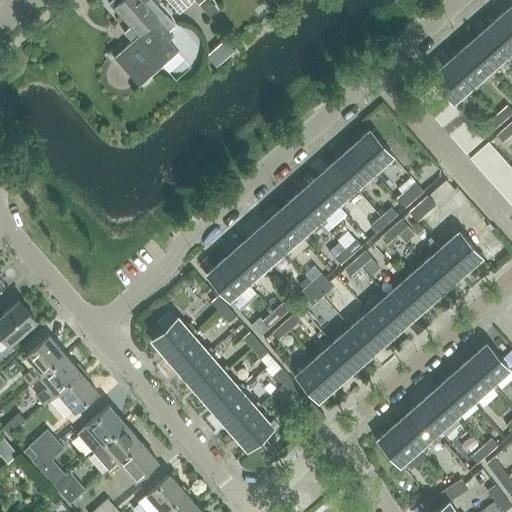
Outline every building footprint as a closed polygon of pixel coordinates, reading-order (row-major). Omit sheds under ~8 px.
[(152,10),(144,1),(145,0),(110,0),(109,2),(130,25),(127,28),(126,34),(132,40),(114,56),(139,84),(178,50),(168,39),(173,34),(170,30),(173,28),(155,8),(152,10)] [(209,0),(204,0),(200,4),(209,14),(216,8),(209,0)] [(511,20),(505,13),(487,29),(507,52),(511,47),(511,20)] [(487,29),(469,45),(489,68),(507,52),(487,29)] [(224,42),(207,57),(216,68),(234,53),(224,42)] [(469,45),(451,61),(471,83),(489,68),(469,45)] [(437,83),(445,93),(452,101),(471,83),(451,61),(433,77),(437,83)] [(418,99),(427,109),(445,93),(437,83),(418,99)] [(427,109),(434,117),(453,101),(452,101),(445,93),(427,109)] [(434,117),(442,126),(460,110),(453,101),(434,117)] [(511,110),(506,104),(496,113),(503,120),(511,112),(511,110)] [(442,126),(450,135),(468,119),(460,110),(442,126)] [(468,119),(474,126),(481,120),(475,113),(468,119)] [(503,120),(496,113),(485,122),(492,130),(503,120)] [(450,135),(457,144),(475,128),(474,126),(468,119),(450,135)] [(511,132),(506,126),(496,134),(502,142),(511,132)] [(475,128),(457,144),(465,153),(483,137),(475,128)] [(370,131),(352,148),(372,171),(391,155),(370,131)] [(470,158),(478,167),(496,151),(487,142),(470,158)] [(352,148),(334,164),(354,187),(372,171),(352,148)] [(478,167),(486,176),(504,160),(496,151),(478,167)] [(486,176),(494,185),(511,169),(504,160),(486,176)] [(334,164),(316,180),(336,203),(354,187),(334,164)] [(494,185),(502,194),(511,184),(511,169),(494,185)] [(316,180),(298,195),(318,218),(336,203),(316,180)] [(397,197),(405,207),(423,191),(415,182),(397,197)] [(511,184),(502,194),(510,203),(511,200),(511,184)] [(298,195),(280,211),(300,234),(318,218),(298,195)] [(427,196),(409,212),(418,221),(436,205),(427,196)] [(391,207),(381,216),(387,223),(397,214),(391,207)] [(280,211),(262,227),(282,250),(300,234),(280,211)] [(387,223),(381,216),(371,225),(377,232),(387,223)] [(401,219),(391,228),(397,234),(407,225),(401,219)] [(451,240),(441,249),(461,272),(480,256),(459,233),(452,224),(443,232),(451,240)] [(262,227),(244,243),(264,266),(282,250),(262,227)] [(397,234),(391,228),(381,237),(387,243),(397,234)] [(355,239),(345,248),(351,255),(361,246),(355,239)] [(430,259),(423,265),(443,288),(461,272),(441,249),(435,242),(427,248),(433,256),(430,259)] [(244,243),(226,259),(246,282),(264,266),(244,243)] [(351,255),(345,248),(334,257),(340,264),(351,255)] [(483,257),(490,264),(498,257),(492,250),(483,257)] [(365,251),(354,260),(361,266),(371,257),(365,251)] [(246,282),(226,259),(207,275),(227,298),(246,282)] [(361,266),(354,260),(344,269),(350,275),(361,266)] [(423,265),(405,281),(425,304),(443,288),(423,265)] [(321,273),(311,282),(317,289),(327,280),(321,273)] [(327,280),(317,289),(323,296),(333,287),(327,280)] [(405,281),(387,296),(407,319),(425,304),(405,281)] [(301,291),(306,298),(317,289),(311,282),(301,291)] [(317,289),(306,298),(312,305),(323,296),(317,289)] [(210,302),(219,313),(226,307),(217,296),(210,302)] [(387,296),(369,312),(389,335),(407,319),(387,296)] [(0,335),(8,345),(36,321),(18,301),(3,314),(0,316),(0,335)] [(283,302),(273,311),(278,318),(289,309),(283,302)] [(226,307),(219,313),(229,323),(236,317),(226,307)] [(278,318),(273,311),(262,321),(268,327),(278,318)] [(369,312),(351,328),(370,351),(389,335),(369,312)] [(293,314),(282,323),(289,330),(299,321),(293,314)] [(175,319),(152,339),(168,358),(192,337),(198,332),(190,322),(183,328),(175,319)] [(289,330),(282,323),(272,332),(278,339),(289,330)] [(351,328),(333,344),(352,367),(370,351),(351,328)] [(242,338),(251,349),(258,343),(249,332),(242,338)] [(29,384),(38,376),(64,354),(48,335),(25,355),(34,366),(22,376),(29,384)] [(168,358),(184,376),(207,356),(192,337),(168,358)] [(258,343),(251,349),(260,359),(267,353),(258,343)] [(333,344),(315,360),(334,382),(352,367),(333,344)] [(486,345),(468,362),(487,384),(506,368),(486,345)] [(44,405),(58,393),(81,373),(64,354),(38,376),(46,386),(35,395),(44,405)] [(184,376),(200,394),(223,374),(207,356),(184,376)] [(334,382),(315,360),(296,376),(315,399),(334,382)] [(468,362),(450,377),(469,400),(487,384),(468,362)] [(274,375),(283,385),(290,379),(281,369),(274,375)] [(81,373),(58,393),(73,411),(97,391),(81,373)] [(223,374),(200,394),(216,412),(239,392),(232,385),(223,374)] [(450,377),(432,393),(451,415),(469,400),(450,377)] [(290,379),(283,385),(292,395),(299,389),(290,379)] [(216,412),(231,430),(254,410),(239,392),(216,412)] [(432,393),(414,409),(434,431),(451,415),(432,393)] [(76,432),(93,451),(124,424),(108,405),(76,432)] [(414,409),(396,425),(416,447),(434,431),(414,409)] [(254,410),(231,430),(247,448),(270,428),(254,410)] [(2,427),(9,435),(25,421),(18,413),(2,427)] [(108,469),(117,462),(140,442),(124,424),(93,451),(108,469)] [(416,447),(396,425),(378,441),(397,463),(416,447)] [(28,446),(37,456),(56,439),(47,429),(28,446)] [(490,436),(480,446),(486,453),(497,444),(490,436)] [(56,439),(37,456),(45,465),(64,449),(56,439)] [(267,440),(261,445),(271,458),(278,452),(267,440)] [(140,442),(117,462),(133,481),(156,460),(140,442)] [(8,445),(0,451),(0,456),(7,464),(17,455),(8,445)] [(486,453),(480,446),(469,455),(476,462),(486,453)] [(491,472),(499,482),(506,477),(498,466),(491,472)] [(145,494),(160,511),(162,511),(185,493),(168,474),(145,494)] [(511,485),(506,477),(499,482),(507,493),(511,489),(511,485)] [(461,479),(449,486),(456,496),(467,489),(461,479)] [(68,491),(74,499),(85,489),(78,482),(68,491)] [(485,490),(493,501),(501,495),(493,484),(485,490)] [(429,499),(435,509),(446,502),(456,496),(449,486),(429,499)] [(162,511),(199,511),(200,511),(185,493),(162,511)] [(501,495),(493,501),(501,511),(509,507),(501,495)] [(52,500),(46,505),(51,511),(53,511),(63,503),(59,499),(54,503),(52,500)] [(91,511),(111,511),(115,509),(106,499),(91,511)] [(431,511),(452,511),(446,502),(435,509),(431,511)]
